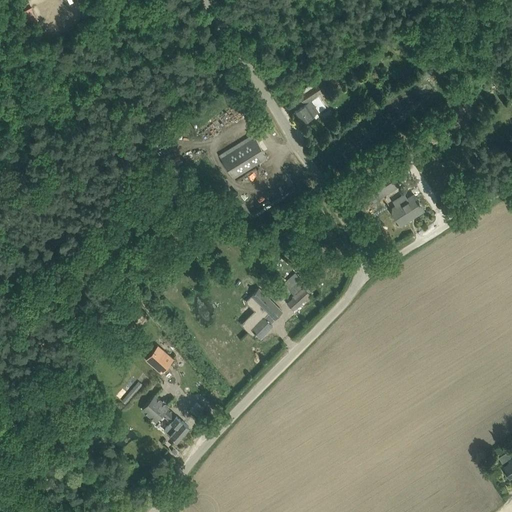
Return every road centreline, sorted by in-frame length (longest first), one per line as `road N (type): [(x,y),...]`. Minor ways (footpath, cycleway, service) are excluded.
road 1 (unclassified): [(152,511),(198,452),(381,272)]
road 2 (unclassified): [(381,272),(207,0)]
road 3 (unclassified): [(381,272),(511,184)]
